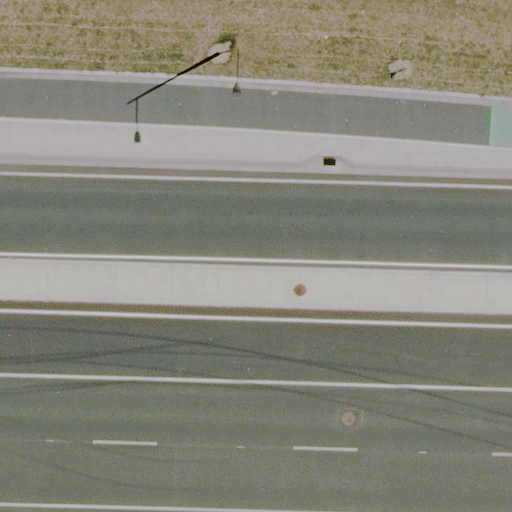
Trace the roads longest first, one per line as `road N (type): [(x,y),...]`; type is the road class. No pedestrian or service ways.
road 1 (unclassified): [(511,424),(0,411)]
road 2 (unclassified): [(0,211),(511,223)]
